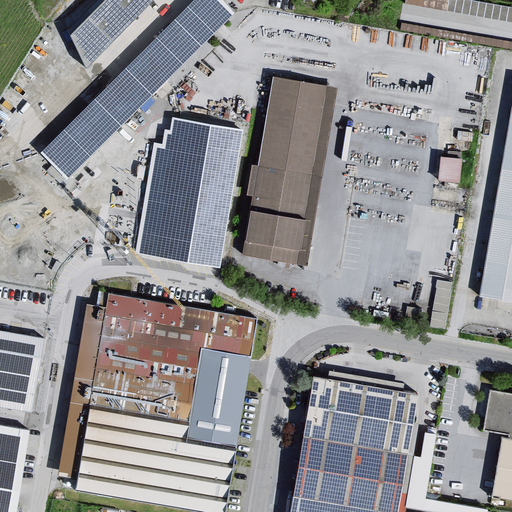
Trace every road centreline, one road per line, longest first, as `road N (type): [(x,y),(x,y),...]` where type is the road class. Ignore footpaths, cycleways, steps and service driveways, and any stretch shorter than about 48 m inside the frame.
road 1 (residential): [(38,511),(74,297),(86,274),(111,264),(200,273),(277,320),(346,331)]
road 2 (unknown): [(452,349),(502,57),(511,59)]
road 3 (unknown): [(346,331),(322,296),(360,54)]
road 4 (residential): [(258,511),(277,397),(300,355),(346,331)]
road 5 (residential): [(346,331),(511,359)]
